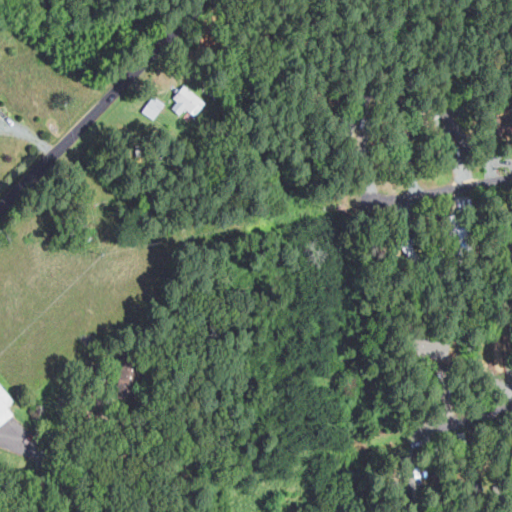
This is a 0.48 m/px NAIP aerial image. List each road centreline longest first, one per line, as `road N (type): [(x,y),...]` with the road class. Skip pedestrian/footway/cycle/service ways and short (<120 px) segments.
road 1 (residential): [(0,208),(206,0)]
road 2 (residential): [(511,168),(387,194)]
